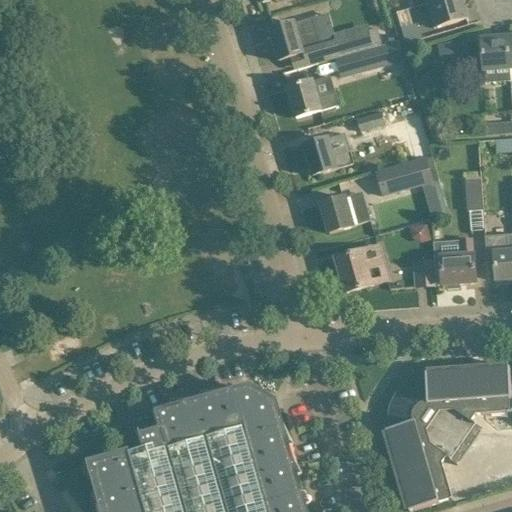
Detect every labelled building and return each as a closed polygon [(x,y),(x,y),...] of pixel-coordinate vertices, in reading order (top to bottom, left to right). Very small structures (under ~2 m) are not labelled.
[(392,16),(398,14),(404,12),(400,0),(429,0),(430,4),(443,0),(387,0),(388,2),(392,16)] [(461,0),(443,0),(430,4),(438,29),(468,20),(461,0)] [(408,10),(404,12),(398,14),(407,44),(422,40),(418,25),(413,26),(408,10)] [(321,47),(316,33),(313,21),(272,33),(281,63),(304,57),(303,53),(321,47)] [(332,43),(337,61),(367,52),(380,48),(376,37),(371,39),(369,32),(332,43)] [(486,84),(511,82),(511,71),(508,39),(482,41),(486,84)] [(450,45),(439,47),(442,59),(452,57),(450,45)] [(367,52),(337,61),(343,80),(367,73),(365,65),(371,64),(367,52)] [(314,84),(307,86),(288,91),(297,121),(340,108),(337,95),(319,100),(314,84)] [(361,132),(385,125),(382,114),(358,121),(361,132)] [(484,138),(511,135),(511,123),(483,126),(484,138)] [(354,166),(350,154),(334,159),(328,141),(305,148),(314,178),(354,166)] [(427,141),(411,146),(416,162),(426,160),(431,158),(427,141)] [(497,143),(498,156),(511,155),(511,141),(500,142),(497,143)] [(433,159),(426,161),(432,183),(439,181),(433,159)] [(377,174),(384,197),(432,183),(426,161),(426,160),(377,174)] [(466,182),(468,213),(484,211),(482,181),(466,182)] [(372,224),(367,208),(349,213),(345,199),(322,206),(330,236),(372,224)] [(422,245),(432,242),(427,225),(410,230),(412,240),(422,245)] [(511,235),(485,237),(487,256),(495,255),(496,263),(497,283),(511,282),(511,235)] [(436,262),(437,285),(444,284),(445,287),(448,287),(448,291),(461,290),(460,286),(478,284),(476,257),(475,258),(474,241),(462,242),(463,259),(444,260),(444,258),(436,259),(436,262)] [(388,283),(383,264),(378,249),(337,261),(347,295),(388,283)] [(418,286),(437,285),(436,262),(417,263),(418,286)] [(10,269),(1,283),(0,284),(0,291),(5,295),(19,275),(10,269)] [(475,417),(511,414),(511,413),(509,413),(509,401),(511,400),(511,387),(511,369),(507,370),(507,367),(478,369),(479,372),(460,373),(460,370),(431,373),(431,375),(427,376),(428,383),(416,384),(406,390),(399,398),(393,408),(391,419),(395,431),(387,433),(388,436),(386,437),(394,465),(397,464),(402,482),(399,483),(407,511),(410,510),(410,511),(416,511),(454,501),(443,464),(446,459),(458,467),(484,431),(472,422),(475,417)] [(245,511),(244,511),(303,511),(293,481),(299,478),(286,451),(291,449),(278,423),(276,424),(270,405),(246,391),(227,396),(226,394),(197,397),(198,402),(168,405),(169,411),(153,416),(155,424),(134,430),(141,453),(128,457),(127,453),(87,464),(100,511),(144,511),(135,480),(159,474),(156,464),(150,466),(148,456),(163,452),(164,456),(204,443),(209,460),(233,473),(249,468),(260,507),(245,511)]
